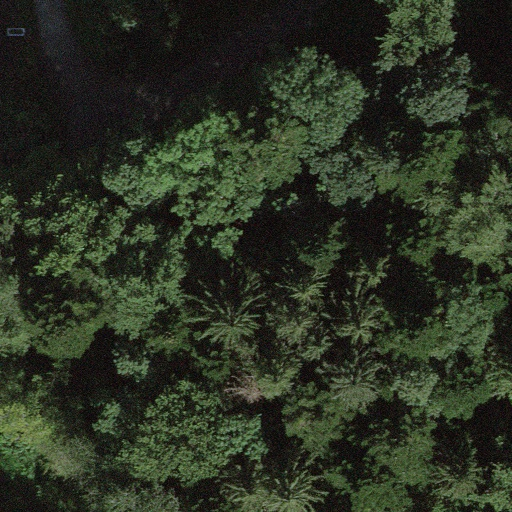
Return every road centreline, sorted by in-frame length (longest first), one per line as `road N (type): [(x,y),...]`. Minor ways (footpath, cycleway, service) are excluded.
road 1 (track): [(74,0),(108,136),(0,226)]
road 2 (track): [(313,0),(108,136)]
